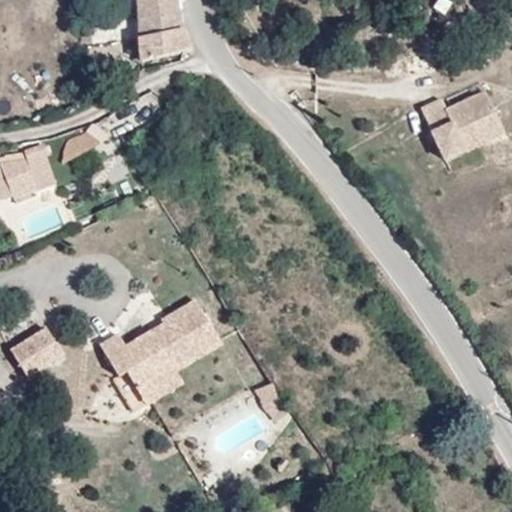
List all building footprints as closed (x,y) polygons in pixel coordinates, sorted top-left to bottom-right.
[(146,63),(167,57),(167,46),(187,42),(186,33),(192,32),(188,13),(184,14),(180,0),(153,0),(142,3),(146,63)] [(167,57),(188,51),(187,42),(167,46),(167,57)] [(196,73),(188,51),(167,57),(161,59),(144,63),(146,86),(167,81),(196,73)] [(511,156),(511,123),(506,111),(464,126),(460,115),(436,127),(458,178),(511,156)] [(87,134),(68,143),(71,161),(99,146),(87,134)] [(61,203),(49,168),(31,173),(43,209),(61,203)] [(32,178),(6,182),(21,220),(44,211),(43,209),(32,178)] [(70,205),(76,223),(98,215),(91,197),(70,205)] [(119,336),(101,347),(119,377),(127,372),(141,395),(142,397),(179,375),(176,371),(221,344),(196,302),(163,322),(165,325),(168,330),(156,337),(153,332),(127,348),(119,336)] [(165,325),(153,332),(156,337),(168,330),(165,325)] [(10,357),(26,382),(62,360),(46,335),(10,357)] [(141,395),(127,372),(119,377),(114,380),(128,404),(141,395)] [(270,384),(255,389),(263,412),(277,408),(270,384)]
